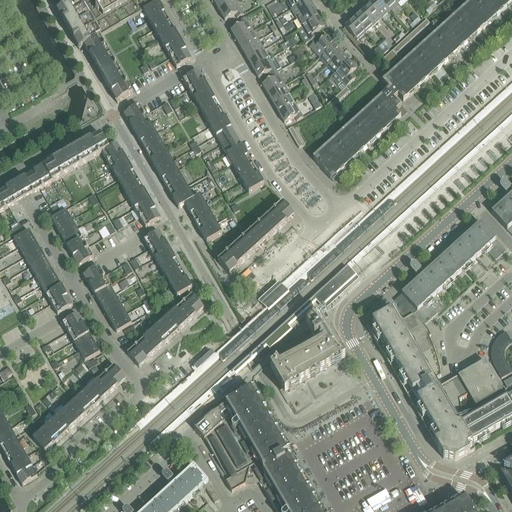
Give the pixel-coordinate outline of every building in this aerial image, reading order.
[(77,0),(62,9),(81,41),(84,47),(100,38),(143,13),(159,4),(156,0),(77,0)] [(218,0),(214,3),(219,12),(236,2),(234,0),(218,0)] [(285,0),(291,10),(308,1),(307,0),(285,0)] [(378,0),(376,0),(369,6),(381,19),(389,12),(378,0)] [(378,0),(389,12),(397,5),(393,0),(378,0)] [(457,54),(462,49),(468,44),(466,42),(475,34),(476,36),(488,26),(486,24),(494,16),(496,18),(507,8),(506,6),(511,0),(477,0),(389,80),(386,83),(392,90),(397,96),(403,102),(409,97),(407,95),(412,91),(416,87),(418,89),(429,79),(427,77),(435,70),(437,72),(448,61),(447,60),(451,56),(455,52),(457,54)] [(291,10),(297,20),(313,10),(308,1),(291,10)] [(236,2),(219,12),(225,22),(235,16),(237,19),(243,16),(236,2)] [(143,13),(155,32),(165,51),(181,42),(159,4),(143,13)] [(369,6),(361,13),(373,26),(381,19),(369,6)] [(297,20),(302,29),(319,19),(313,10),(297,20)] [(361,13),(353,21),(365,34),(373,26),(361,13)] [(241,26),(231,32),(237,42),(253,32),(246,19),(240,23),(241,26)] [(319,19),(302,29),(297,32),(305,45),(316,39),(314,35),(319,32),(324,29),(319,19)] [(357,41),(365,34),(353,21),(345,28),(357,41)] [(237,42),(242,51),(259,42),(253,32),(237,42)] [(313,41),(315,43),(318,46),(322,42),(318,37),(316,39),(313,41)] [(111,57),(105,48),(100,38),(84,47),(94,63),(93,64),(95,66),(111,57)] [(310,48),(320,59),(334,46),(327,38),(322,42),(318,46),(315,43),(310,48)] [(192,61),(185,49),(181,42),(165,51),(177,70),(192,61)] [(264,51),(259,42),(242,51),(248,61),(264,51)] [(320,59),(327,67),(341,54),(334,46),(320,59)] [(366,46),(362,50),(366,54),(370,51),(366,46)] [(304,47),(294,54),(300,62),(310,56),(304,47)] [(400,58),(394,50),(382,60),(389,68),(400,58)] [(269,60),(264,51),(248,61),(253,70),(269,60)] [(380,51),(375,55),(378,60),(384,55),(380,51)] [(349,62),(341,54),(327,67),(335,75),(349,62)] [(122,76),(116,67),(111,57),(95,66),(97,69),(106,85),(122,76)] [(269,60),(253,70),(259,80),(269,74),(271,77),(277,73),(269,60)] [(342,83),(345,86),(350,82),(347,79),(356,71),(349,62),(335,75),(331,79),(338,87),(342,83)] [(231,72),(225,76),(229,82),(234,79),(231,72)] [(198,73),(183,81),(189,91),(194,100),(209,92),(198,73)] [(285,86),(277,73),(271,77),(273,80),(263,86),(268,96),(285,86)] [(106,85),(112,94),(115,100),(115,101),(117,104),(133,95),(122,76),(106,85)] [(290,96),(285,86),(268,96),(274,105),(290,96)] [(389,92),(387,94),(393,100),(395,98),(397,96),(392,90),(389,92)] [(231,129),(220,110),(217,104),(215,101),(209,92),(194,100),(216,138),(231,129)] [(393,100),(387,94),(382,99),(314,162),(330,179),(335,175),(336,176),(347,166),(346,164),(354,157),(356,159),(367,149),(365,147),(369,143),(374,139),(375,141),(386,131),(385,129),(389,125),(393,121),(395,123),(401,118),(398,114),(400,112),(401,108),(392,100),(393,100)] [(308,98),(311,103),(316,100),(313,95),(308,98)] [(274,105),(279,115),(295,105),(290,96),(274,105)] [(185,97),(179,101),(182,106),(188,103),(185,97)] [(295,105),(279,115),(285,125),(295,119),(297,122),(303,118),(295,105)] [(260,106),(253,109),(256,115),(262,112),(260,106)] [(150,126),(145,117),(139,107),(124,116),(135,135),(150,126)] [(172,163),(161,145),(150,126),(135,135),(141,144),(140,144),(142,147),(157,172),(172,163)] [(237,138),(231,129),(216,138),(221,147),(237,138)] [(99,156),(102,154),(109,150),(100,135),(97,136),(97,137),(81,146),(90,161),(99,156)] [(221,147),(227,157),(242,148),(237,138),(221,147)] [(113,173),(128,164),(117,145),(109,150),(102,154),(113,173)] [(71,172),(81,167),(90,161),(81,146),(65,155),(62,156),(71,172)] [(257,173),(242,148),(227,157),(249,195),(264,186),(258,176),(259,176),(257,173)] [(53,183),(62,178),(71,172),(62,156),(59,158),(60,158),(44,168),(53,183)] [(194,201),(183,182),(172,163),(157,172),(171,197),(171,198),(173,201),(173,200),(179,210),(185,206),(194,201)] [(150,202),(139,183),(135,176),(136,176),(134,173),(134,174),(128,164),(113,173),(135,210),(150,202)] [(25,179),(34,194),(53,183),(44,168),(25,179)] [(97,183),(103,180),(100,175),(94,178),(97,183)] [(25,179),(22,180),(16,185),(6,189),(15,205),(24,199),(34,194),(25,179)] [(502,190),(507,196),(511,192),(506,186),(506,185),(505,185),(504,185),(503,185),(502,185),(502,186),(501,186),(501,187),(501,188),(501,189),(502,190)] [(0,213),(9,208),(15,205),(6,189),(0,193),(0,213)] [(511,195),(511,196),(491,214),(511,236),(511,195)] [(222,235),(211,216),(200,197),(194,201),(185,206),(190,215),(191,218),(192,218),(207,244),(222,235)] [(68,201),(70,207),(78,204),(76,198),(68,201)] [(64,202),(57,206),(58,206),(61,212),(67,208),(64,202)] [(135,210),(140,220),(146,230),(161,221),(150,202),(135,210)] [(278,232),(286,225),(291,220),(292,220),(294,218),(294,217),(282,204),(266,219),(278,232)] [(51,221),(57,230),(72,222),(66,212),(51,221)] [(262,247),(265,245),(264,244),(278,232),(266,219),(250,234),(262,247)] [(85,220),(80,223),(83,229),(88,227),(85,220)] [(108,221),(100,225),(102,230),(105,228),(110,225),(108,221)] [(62,240),(77,231),(72,222),(57,230),(62,240)] [(481,224),(470,233),(424,275),(419,280),(402,295),(418,312),(414,316),(424,327),(437,315),(438,314),(428,303),(447,286),(485,251),(496,262),(506,252),(481,224)] [(67,249),(83,240),(77,231),(62,240),(67,249)] [(20,250),(35,241),(29,232),(14,241),(20,250)] [(155,261),(171,252),(159,233),(144,242),(155,261)] [(250,234),(234,248),(246,261),(259,249),(260,249),(262,247),(250,234)] [(67,249),(72,257),(79,268),(94,259),(83,240),(67,249)] [(40,251),(35,241),(20,250),(25,260),(40,251)] [(232,273),(238,268),(246,261),(234,248),(218,263),(230,276),(233,274),(232,273)] [(30,269),(46,260),(40,251),(25,260),(30,269)] [(190,298),(192,296),(195,294),(187,280),(185,277),(171,252),(155,261),(177,299),(187,293),(190,298)] [(36,278),(51,270),(46,260),(30,269),(36,278)] [(315,303),(323,312),(345,292),(358,280),(345,266),(230,372),(234,376),(265,348),(268,351),(291,331),(288,328),(315,303)] [(412,272),(417,278),(422,273),(417,267),(416,267),(416,266),(415,266),(414,266),(413,266),(412,267),(411,268),(411,269),(411,270),(411,271),(412,272)] [(84,277),(91,289),(95,296),(110,287),(99,268),(84,277)] [(41,288),(56,279),(51,270),(36,278),(41,288)] [(47,297),(62,288),(56,279),(41,288),(47,297)] [(126,281),(120,285),(123,291),(129,287),(126,281)] [(289,292),(280,282),(258,303),(260,305),(264,309),(267,313),(289,292)] [(100,305),(115,297),(110,287),(95,296),(100,305)] [(47,297),(52,306),(58,316),(73,307),(62,288),(47,297)] [(443,459),(455,462),(475,451),(475,450),(472,445),(511,422),(511,396),(506,400),(492,375),(485,362),(436,391),(432,383),(441,377),(440,370),(439,363),(437,356),(434,350),(432,344),(429,339),(431,337),(428,331),(424,327),(414,316),(418,312),(402,295),(395,302),(400,307),(396,309),(395,308),(394,308),(393,308),(392,309),(391,309),(391,310),(390,311),(390,312),(391,312),(391,313),(391,314),(367,327),(379,349),(379,350),(380,350),(396,370),(413,394),(423,413),(434,438),(433,438),(436,442),(436,443),(434,444),(437,449),(437,450),(438,450),(443,459)] [(190,298),(184,304),(176,311),(187,324),(204,309),(192,296),(190,298)] [(105,315),(121,306),(115,297),(100,305),(105,315)] [(121,306),(105,315),(111,324),(126,315),(121,306)] [(176,311),(160,326),(144,340),(155,353),(177,334),(180,332),(179,332),(187,324),(176,311)] [(287,394),(346,360),(345,359),(345,360),(343,357),(344,357),(331,335),(326,337),(323,331),(327,328),(322,319),(318,313),(306,325),(308,328),(311,333),(292,343),(294,346),(271,359),(270,366),(274,366),(274,367),(274,368),(270,371),(272,374),(280,387),(285,395),(287,394)] [(111,324),(117,334),(132,325),(126,315),(111,324)] [(78,316),(63,325),(74,344),(89,335),(78,316)] [(511,343),(511,341),(506,333),(502,336),(498,339),(495,342),(493,346),(492,350),(491,355),(492,359),(493,364),(495,368),(497,372),(501,380),(508,376),(511,373),(511,371),(506,361),(505,358),(504,354),(505,351),(507,348),(510,346),(511,344),(511,343)] [(79,353),(94,344),(89,335),(74,344),(79,353)] [(144,340),(136,348),(127,355),(139,368),(155,353),(144,340)] [(100,354),(94,344),(79,353),(85,363),(100,354)] [(81,366),(76,371),(79,375),(84,370),(81,366)] [(98,382),(109,395),(126,380),(114,367),(98,382)] [(98,382),(82,396),(66,411),(77,424),(86,417),(88,415),(109,395),(98,382)] [(230,404),(228,405),(212,414),(194,430),(199,436),(204,441),(205,441),(213,455),(211,457),(232,493),(245,486),(252,482),(257,479),(254,473),(264,467),(282,457),(283,460),(284,461),(285,463),(286,462),(285,462),(285,461),(289,458),(289,459),(290,459),(289,458),(290,457),(291,457),(288,453),(287,451),(286,448),(283,444),(283,443),(280,438),(277,433),(274,428),(271,422),(268,417),(265,412),(262,407),(259,402),(256,396),(254,394),(254,393),(253,393),(253,392),(253,391),(252,391),(251,392),(230,404)] [(47,399),(43,402),(48,408),(52,404),(47,399)] [(66,411),(50,426),(33,440),(45,454),(67,434),(70,432),(69,431),(77,424),(66,411)] [(0,436),(10,431),(0,412),(0,436)] [(32,468),(21,450),(10,431),(0,436),(0,448),(1,449),(0,449),(2,452),(17,477),(32,468)] [(23,442),(19,444),(23,451),(27,448),(23,442)] [(257,479),(261,486),(269,500),(275,510),(276,511),(320,511),(317,506),(314,501),(311,496),(308,491),(307,489),(305,486),(302,480),(299,475),(296,471),(296,470),(293,464),(290,459),(288,460),(285,462),(286,462),(285,463),(284,461),(283,460),(282,457),(264,467),(254,473),(257,479)] [(198,493),(204,488),(208,484),(193,467),(183,477),(198,493)] [(32,468),(17,477),(22,487),(38,478),(32,468)] [(163,477),(163,478),(163,479),(164,480),(167,483),(169,486),(174,481),(172,479),(168,475),(167,474),(166,474),(165,474),(165,475),(164,475),(163,476),(163,477)] [(198,493),(183,477),(173,485),(189,502),(198,493)] [(189,502),(173,485),(164,494),(179,511),(189,502)] [(154,503),(161,511),(177,511),(179,511),(164,494),(154,503)] [(472,511),(468,506),(465,500),(454,506),(444,511),(472,511)] [(144,511),(161,511),(154,503),(144,511)]
